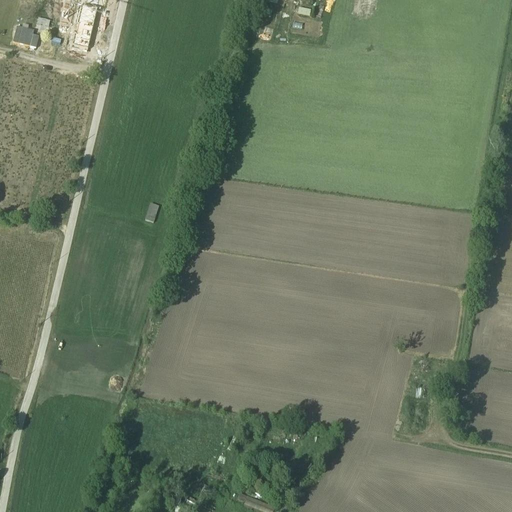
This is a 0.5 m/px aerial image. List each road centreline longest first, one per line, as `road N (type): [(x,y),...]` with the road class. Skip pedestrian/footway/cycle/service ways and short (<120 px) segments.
road 1 (unclassified): [(1,511),(125,0)]
road 2 (track): [(511,456),(454,447),(444,429),(511,38)]
